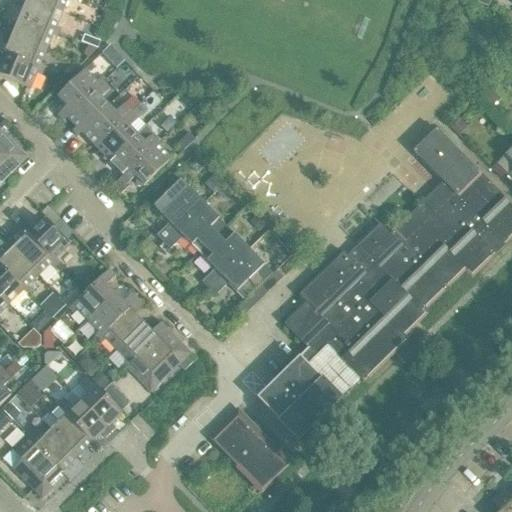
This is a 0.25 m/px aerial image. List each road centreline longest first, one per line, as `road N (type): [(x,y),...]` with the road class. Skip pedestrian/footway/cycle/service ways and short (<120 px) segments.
road 1 (residential): [(169,511),(162,497),(169,459),(236,380),(56,168)]
road 2 (residential): [(417,511),(511,411)]
